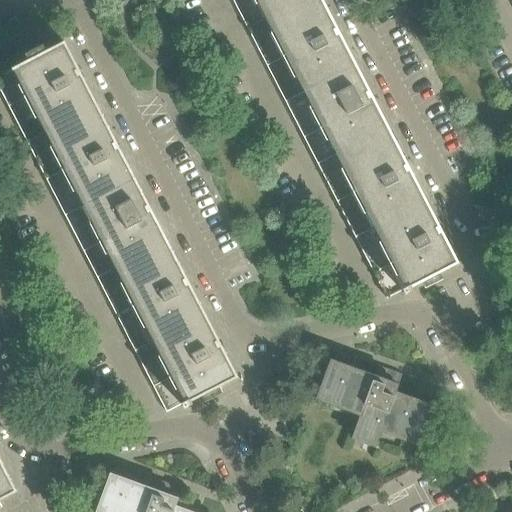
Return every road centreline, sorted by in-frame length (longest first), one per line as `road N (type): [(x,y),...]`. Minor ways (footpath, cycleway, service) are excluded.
road 1 (residential): [(506,449),(428,318),(244,341),(72,0)]
road 2 (residential): [(259,511),(213,425),(34,459),(0,396)]
road 3 (residential): [(511,221),(470,233),(350,0)]
road 4 (residential): [(390,511),(506,449)]
